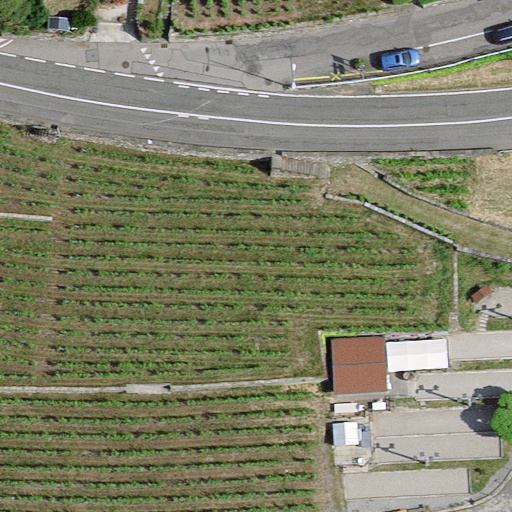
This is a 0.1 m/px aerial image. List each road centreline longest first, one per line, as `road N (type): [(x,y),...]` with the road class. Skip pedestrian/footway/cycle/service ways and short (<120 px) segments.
road 1 (residential): [(511,10),(279,54),(19,84)]
road 2 (tertiary): [(511,105),(343,116),(181,112),(19,84)]
